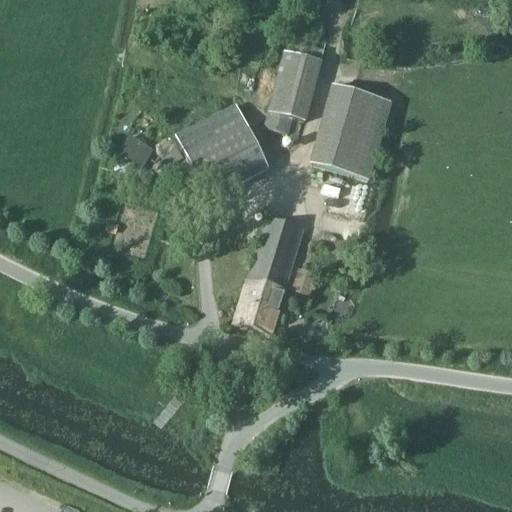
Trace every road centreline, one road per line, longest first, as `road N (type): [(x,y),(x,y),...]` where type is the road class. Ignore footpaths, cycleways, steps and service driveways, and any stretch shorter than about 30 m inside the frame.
road 1 (unclassified): [(230,346),(70,300),(0,262)]
road 2 (unclassified): [(150,511),(0,444)]
road 3 (unclassified): [(348,368),(511,388)]
road 4 (unclassified): [(233,441),(348,368)]
road 5 (unclassified): [(348,368),(230,346)]
